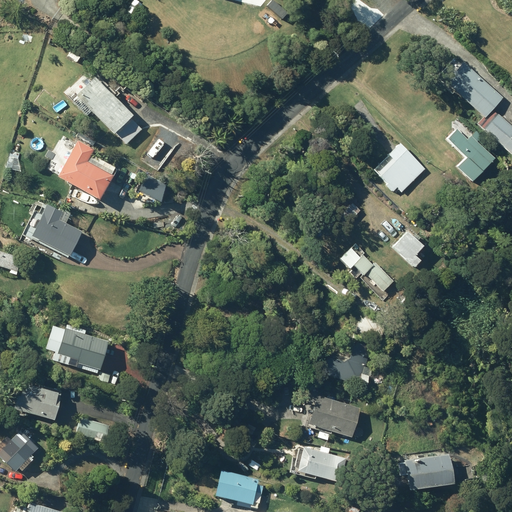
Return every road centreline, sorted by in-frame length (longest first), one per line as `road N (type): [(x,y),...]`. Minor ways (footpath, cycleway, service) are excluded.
road 1 (residential): [(124,511),(217,185),(413,0)]
road 2 (track): [(40,0),(237,158)]
